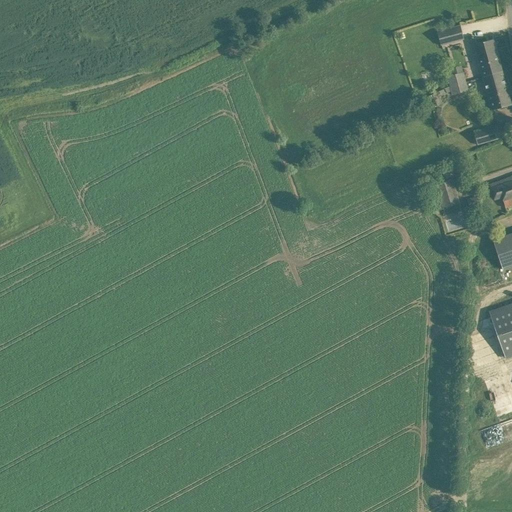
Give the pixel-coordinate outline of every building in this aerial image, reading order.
[(436,32),(440,45),(464,39),(460,25),(436,32)] [(474,45),(481,71),(492,110),(511,105),(493,39),(474,45)] [(467,90),(462,72),(461,66),(450,69),(451,75),(447,76),(452,94),(467,90)] [(474,131),(477,144),(500,138),(497,125),(474,131)] [(460,168),(464,178),(482,172),(479,162),(460,168)] [(461,211),(449,173),(436,177),(438,183),(426,187),(433,211),(442,208),(445,216),(461,211)] [(511,175),(490,184),(494,198),(502,195),(505,207),(511,204),(511,175)] [(467,199),(470,207),(482,203),(480,195),(467,199)] [(511,232),(493,239),(503,270),(511,266),(511,232)] [(511,302),(489,311),(506,358),(511,356),(511,302)]
